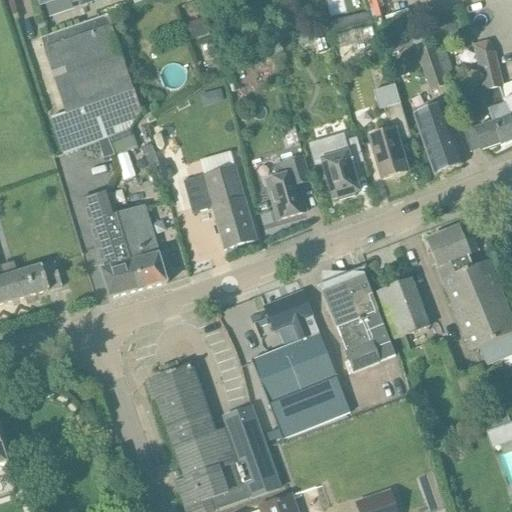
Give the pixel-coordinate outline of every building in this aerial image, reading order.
[(40,0),(42,5),(56,0),(72,0),(73,0),(76,0),(80,9),(103,0),(40,0)] [(359,15),(339,20),(342,30),(372,23),(369,13),(359,15)] [(107,15),(40,39),(43,49),(66,115),(50,121),(59,150),(61,157),(78,150),(97,143),(102,160),(115,156),(115,158),(138,149),(130,130),(141,113),(134,90),(133,90),(107,15)] [(205,18),(186,24),(192,41),(210,34),(205,18)] [(492,124),(485,126),(474,131),(482,152),(493,148),(501,145),(511,141),(511,128),(502,102),(503,101),(499,88),(503,87),(494,52),(487,42),(475,45),(486,91),(483,92),(490,111),(488,112),(492,124)] [(433,47),(416,53),(429,91),(446,85),(433,47)] [(378,110),(386,107),(393,130),(369,138),(382,180),(407,172),(397,142),(410,138),(394,86),(373,92),(378,110)] [(511,97),(503,101),(502,102),(511,128),(511,97)] [(413,114),(434,175),(461,164),(440,103),(413,114)] [(345,141),(343,135),(308,146),(314,167),(323,165),(333,199),(337,198),(338,202),(356,197),(355,193),(358,192),(350,166),(363,162),(356,138),(345,141)] [(265,181),(277,221),(306,213),(298,185),(310,182),(303,158),(282,164),(285,175),(265,181)] [(192,213),(212,208),(225,250),(256,241),(234,167),(183,182),(192,213)] [(131,260),(118,215),(115,216),(108,192),(83,200),(104,269),(100,270),(109,301),(136,293),(127,261),(131,260)] [(127,261),(136,293),(167,284),(144,207),(118,215),(131,260),(127,261)] [(426,241),(437,269),(436,270),(440,281),(469,353),(479,349),(486,367),(511,356),(511,317),(488,261),(472,268),(468,257),(470,256),(458,228),(426,241)] [(54,263),(0,279),(0,305),(62,287),(54,263)] [(364,274),(321,291),(335,328),(336,328),(346,353),(345,353),(353,373),(379,363),(379,362),(395,356),(377,312),(378,311),(364,274)] [(413,280),(376,293),(392,340),(429,327),(413,280)] [(292,324),(299,342),(251,361),(269,406),(283,440),(350,413),(336,379),(319,334),(310,337),(303,320),(312,316),(302,293),(264,308),(273,332),(292,324)] [(201,383),(194,365),(176,371),(174,364),(160,369),(163,376),(145,382),(152,400),(156,399),(185,480),(176,484),(185,511),(214,511),(279,489),(251,408),(233,414),(228,425),(229,429),(214,434),(197,384),(201,383)] [(502,402),(476,412),(485,434),(511,424),(502,402)] [(396,511),(390,491),(355,503),(358,511),(396,511)] [(259,511),(256,511),(296,511),(291,496),(258,508),(259,511)]
